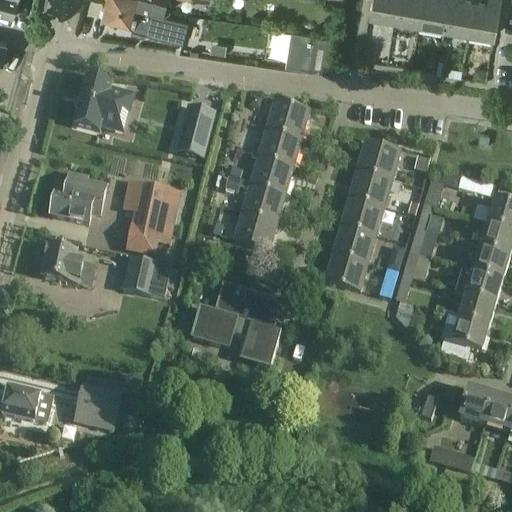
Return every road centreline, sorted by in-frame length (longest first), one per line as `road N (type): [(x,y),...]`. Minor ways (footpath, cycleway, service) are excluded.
road 1 (residential): [(511,116),(46,42)]
road 2 (unclassified): [(0,219),(46,42)]
